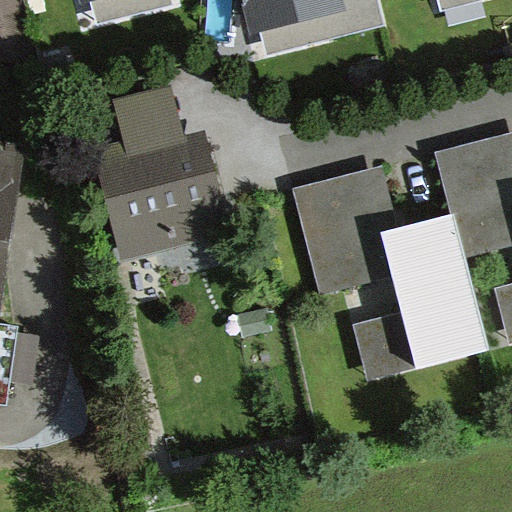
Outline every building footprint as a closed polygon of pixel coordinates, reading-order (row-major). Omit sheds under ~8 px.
[(0,0),(0,53),(38,47),(29,0),(0,0)] [(79,0),(83,12),(130,0),(79,0)] [(343,20),(337,0),(244,0),(256,42),(343,20)] [(195,148),(92,175),(114,258),(217,230),(195,148)] [(0,244),(11,163),(0,161),(0,244)] [(446,231),(373,248),(403,377),(476,360),(446,231)]
